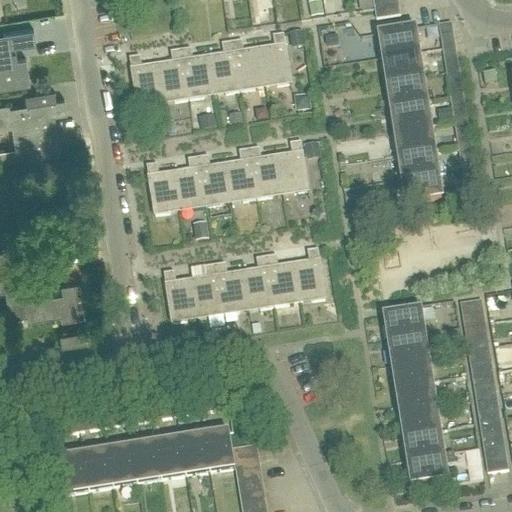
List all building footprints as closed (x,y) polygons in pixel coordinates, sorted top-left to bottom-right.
[(375,12),(399,9),(398,0),(383,0),(373,2),(375,12)] [(399,9),(375,12),(377,24),(401,20),(399,9)] [(35,43),(33,29),(0,34),(0,88),(29,84),(25,58),(11,60),(9,47),(35,43)] [(383,63),(421,57),(417,32),(379,38),(383,63)] [(457,55),(454,37),(441,39),(444,58),(457,56),(457,55)] [(260,53),(266,92),(292,88),(285,38),(274,40),(276,51),(260,53)] [(266,92),(260,53),(245,56),(243,45),(233,46),(241,96),(266,92)] [(215,100),(241,96),(233,46),(223,48),(224,59),(209,61),(215,100)] [(215,100),(209,61),(194,64),(192,53),(182,54),(190,104),(215,100)] [(164,108),(190,104),(182,54),(171,56),(173,67),(158,69),(164,108)] [(387,87),(425,81),(421,57),(383,63),(387,87)] [(164,108),(158,69),(142,72),(140,60),(130,62),(138,112),(164,108)] [(458,61),(445,63),(448,82),(461,80),(461,79),(458,61)] [(391,112),(429,105),(425,81),(387,87),(391,112)] [(462,85),(448,87),(452,106),(465,104),(462,85)] [(8,103),(0,104),(0,124),(10,123),(16,161),(60,154),(56,128),(42,130),(40,117),(54,115),(66,113),(63,99),(55,100),(53,90),(34,93),(36,103),(9,107),(8,103)] [(395,136),(433,130),(429,105),(391,112),(395,136)] [(468,127),(466,115),(465,109),(452,111),(455,130),(468,128),(468,127)] [(399,160),(437,154),(433,130),(395,136),(399,160)] [(472,152),(469,134),(456,136),(459,155),(472,153),(472,152)] [(277,161),(284,200),(310,196),(302,146),(291,148),(293,159),(277,161)] [(284,200),(277,161),(262,163),(260,152),(250,154),(258,204),(284,200)] [(233,208),(258,204),(250,154),(240,156),(241,167),(226,169),(233,208)] [(403,184),(440,178),(437,154),(399,160),(403,184)] [(460,160),(463,179),(476,177),(473,158),(460,160)] [(233,208),(226,169),(211,172),(209,161),(199,162),(207,212),(233,208)] [(182,216),(207,212),(199,162),(189,164),(191,175),(176,177),(182,216)] [(182,216),(176,177),(160,180),(158,169),(147,170),(155,221),(182,216)] [(440,178),(403,184),(407,209),(443,203),(444,203),(440,178)] [(477,182),(464,184),(467,202),(467,203),(479,201),(477,182)] [(46,296),(42,269),(61,266),(57,243),(0,251),(0,275),(2,275),(8,318),(25,315),(26,321),(60,316),(60,320),(79,318),(75,297),(80,296),(78,282),(60,285),(61,294),(46,296)] [(295,269),(301,308),(327,304),(319,254),(309,255),(311,266),(295,269)] [(301,308),(295,269),(279,271),(277,260),(268,262),(275,312),(301,308)] [(250,316),(275,312),(268,262),(257,264),(259,275),(244,277),(250,316)] [(250,316),(244,277),(228,279),(227,268),(217,270),(225,320),(250,316)] [(199,324),(225,320),(217,270),(206,271),(208,282),(193,285),(199,324)] [(173,328),(199,324),(193,285),(177,287),(175,276),(165,278),(173,328)] [(464,320),(485,317),(483,305),(462,308),(464,320)] [(424,314),(385,320),(389,345),(428,339),(424,314)] [(466,332),(487,329),(485,317),(464,320),(466,332)] [(468,345),(489,341),(487,329),(466,332),(468,345)] [(59,335),(61,346),(85,342),(84,331),(59,335)] [(393,369),(432,363),(428,339),(389,345),(393,369)] [(470,357),(491,353),(489,341),(468,345),(470,357)] [(472,369),(493,366),(491,353),(470,357),(472,369)] [(397,393),(435,387),(432,363),(393,369),(397,393)] [(474,381),(494,378),(493,366),(472,369),(474,381)] [(476,393),(496,390),(494,378),(474,381),(476,393)] [(401,418),(439,411),(435,387),(397,393),(401,418)] [(478,405),(498,402),(496,390),(476,393),(478,405)] [(211,416),(230,413),(228,400),(209,403),(211,416)] [(480,417),(500,414),(498,402),(478,405),(480,417)] [(206,417),(204,404),(203,404),(185,407),(187,420),(206,417)] [(181,421),(179,408),(161,411),(163,424),(181,421)] [(405,442),(443,435),(439,411),(401,418),(405,442)] [(157,425),(155,412),(136,415),(138,428),(157,425)] [(482,430),(502,426),(500,414),(480,417),(482,430)] [(133,429),(131,416),(113,419),(112,419),(114,432),(133,429)] [(109,432),(107,420),(106,420),(88,423),(90,435),(109,432)] [(85,436),(83,424),(64,427),(63,427),(65,439),(85,436)] [(484,442),(504,438),(502,426),(482,430),(484,442)] [(447,460),(447,459),(443,435),(405,442),(409,466),(447,460)] [(235,465),(233,454),(231,438),(231,436),(205,440),(212,479),(237,475),(235,465)] [(486,454),(506,451),(504,438),(484,442),(486,454)] [(187,482),(212,479),(205,440),(181,444),(187,482)] [(163,486),(187,482),(181,444),(157,448),(163,486)] [(139,490),(163,486),(157,448),(133,452),(139,490)] [(235,465),(260,462),(258,450),(233,454),(235,465)] [(488,466),(508,463),(506,451),(486,454),(488,466)] [(115,494),(139,490),(133,452),(109,456),(115,494)] [(91,498),(115,494),(109,456),(85,459),(91,498)] [(447,460),(409,466),(413,491),(451,485),(449,470),(458,468),(456,458),(447,459),(447,460)] [(66,502),(91,498),(85,459),(60,463),(66,502)] [(237,476),(262,472),(260,462),(235,465),(237,475),(237,476)] [(508,463),(488,466),(490,478),(510,475),(508,463)] [(239,487),(263,483),(262,472),(237,476),(239,487)] [(241,498),(265,494),(263,483),(239,487),(241,498)] [(242,509),(267,505),(265,494),(241,498),(242,509)]
